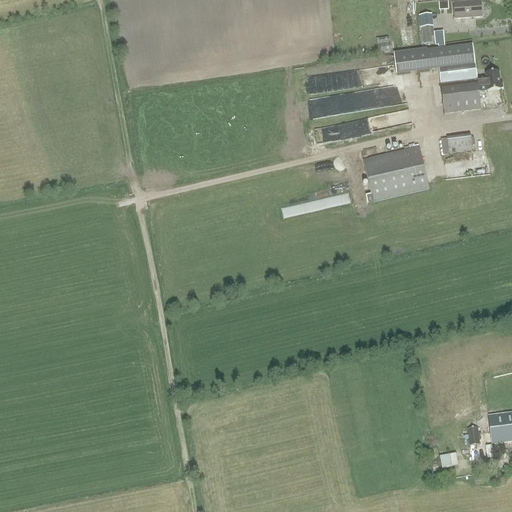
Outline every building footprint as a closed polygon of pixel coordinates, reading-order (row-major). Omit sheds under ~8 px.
[(448,2),(439,3),(439,11),(449,10),(448,2)] [(456,19),(481,17),(480,3),(454,5),(456,19)] [(423,44),(435,43),(432,15),(419,16),(420,29),(422,29),(423,44)] [(449,31),(438,31),(439,47),(449,46),(449,31)] [(377,39),(378,54),(390,53),(388,38),(377,39)] [(474,49),(466,50),(424,55),(424,54),(400,57),(402,74),(426,71),(426,70),(439,69),(444,115),(481,110),(479,92),(487,91),(487,92),(501,90),(501,88),(503,88),(502,84),(500,84),(499,72),(486,73),(486,78),(477,79),(474,49)] [(446,152),(477,151),(476,136),(445,137),(446,152)] [(366,197),(368,204),(430,190),(420,147),(363,161),(371,195),(366,197)] [(490,159),(464,163),(466,176),(492,172),(490,159)] [(335,197),(284,207),(286,217),(337,206),(335,197)] [(511,413),(489,417),(492,445),(511,442),(511,413)] [(469,446),(480,445),(478,428),(467,430),(469,446)] [(450,455),(440,457),(442,469),(452,467),(450,455)]
